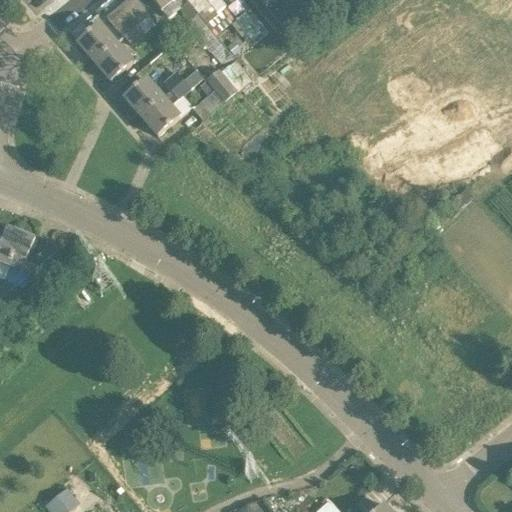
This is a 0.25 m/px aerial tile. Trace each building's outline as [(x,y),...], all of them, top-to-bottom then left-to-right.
[(129,0),(106,19),(113,26),(124,39),(136,28),(150,17),(135,0),(129,0)] [(149,0),(161,14),(167,21),(179,12),(189,25),(197,35),(206,28),(205,26),(183,0),(149,0)] [(183,0),(205,26),(206,28),(218,18),(203,0),(183,0)] [(257,0),(266,11),(278,0),(257,0)] [(259,33),(245,15),(235,23),(250,41),(259,33)] [(150,17),(136,28),(144,37),(158,26),(150,17)] [(116,45),(105,33),(99,26),(75,47),(93,66),(116,45)] [(136,28),(124,39),(131,48),(144,37),(136,28)] [(133,66),(116,45),(93,66),(100,73),(110,86),(133,66)] [(235,45),(228,50),(235,58),(242,53),(235,45)] [(223,106),(237,95),(219,72),(205,84),(223,106)] [(201,124),(223,106),(205,84),(196,73),(184,83),(171,94),(164,99),(140,120),(157,140),(181,119),(188,114),(193,110),(183,99),(197,87),(208,99),(192,112),(201,124)] [(171,94),(184,83),(177,75),(164,86),(171,94)] [(140,120),(164,99),(147,80),(123,100),(140,120)] [(451,221),(474,200),(466,191),(443,212),(451,221)] [(0,320),(41,270),(26,264),(35,241),(6,230),(0,245),(0,320)] [(47,511),(72,511),(79,506),(67,491),(45,509),(47,511)]
